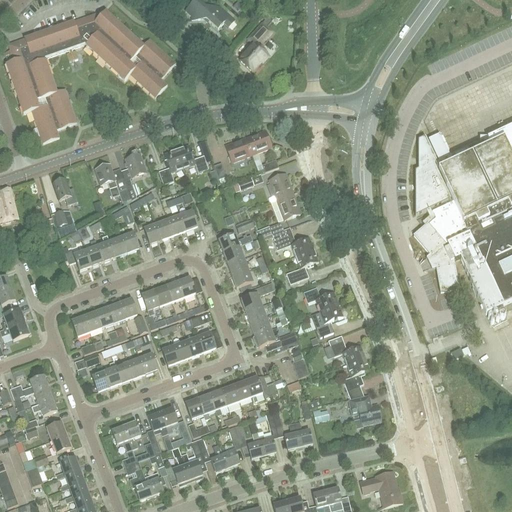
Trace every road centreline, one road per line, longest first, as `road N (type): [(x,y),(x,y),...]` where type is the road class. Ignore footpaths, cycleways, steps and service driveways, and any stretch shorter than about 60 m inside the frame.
road 1 (residential): [(85,416),(223,365),(232,344),(194,261),(51,314)]
road 2 (residential): [(314,115),(326,201),(385,341),(414,446)]
road 3 (secondary): [(24,173),(184,120),(272,111)]
road 4 (primary): [(439,441),(363,198)]
road 5 (residential): [(175,511),(281,476),(414,446)]
road 6 (primary): [(375,117),(393,73),(444,0)]
road 7 (primary): [(426,0),(380,65),(363,105)]
